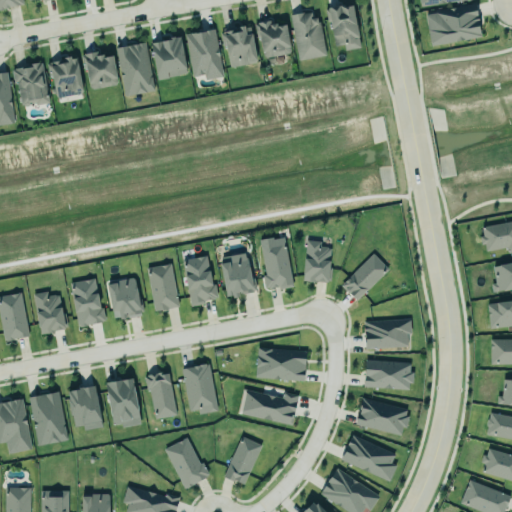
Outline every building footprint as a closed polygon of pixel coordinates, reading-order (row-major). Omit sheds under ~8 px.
[(0,0),(0,8),(22,6),(21,0),(0,0)] [(421,14),(433,12),(433,10),(471,2),(475,22),(474,22),(477,35),(427,45),(421,14)] [(321,8),(324,23),(327,22),(332,45),(341,44),(342,50),(357,47),(355,36),(349,4),(339,6),(336,4),(324,7),(324,8),(321,8)] [(287,14),(295,60),(322,55),(316,21),(314,22),(313,17),(309,18),(308,11),(301,13),(301,12),(287,14)] [(252,24),(255,23),(254,22),(266,20),(267,23),(272,22),(273,26),(282,24),(287,49),(285,53),(263,57),(260,55),(256,35),(254,35),(252,24)] [(250,28),(244,29),(244,27),(221,31),(227,68),(255,63),(250,28)] [(181,33),(211,28),(219,75),(202,79),(201,73),(189,75),(181,33)] [(147,42),(154,80),(165,77),(165,76),(183,73),(176,36),(171,36),(170,36),(163,37),(164,39),(147,42)] [(112,47),(141,42),(151,90),(121,95),(112,47)] [(77,55),(80,54),(80,53),(93,51),(93,55),(99,54),(99,57),(108,55),(114,82),(111,84),(89,88),(86,86),(82,69),(81,69),(81,67),(80,67),(77,55)] [(43,63),(46,63),(46,62),(60,59),(60,57),(67,55),(67,58),(73,57),(79,90),(78,93),(54,97),(52,96),(48,77),(46,77),(43,63)] [(8,68),(11,84),(15,83),(19,106),(45,101),(38,60),(30,61),(30,65),(8,68)] [(0,66),(0,124),(13,122),(4,66),(0,66)] [(478,227),(511,220),(511,251),(505,253),(503,246),(483,250),(481,244),(478,244),(476,236),(480,235),(478,227)] [(303,239),(317,241),(317,245),(323,246),(325,248),(327,248),(326,266),(328,267),(327,280),(325,280),(325,281),(323,281),(323,282),(313,281),(313,282),(305,281),(305,280),(299,280),(300,273),(299,273),(303,239)] [(257,245),(281,240),(290,286),(276,289),(276,286),(265,288),(264,287),(262,288),(259,275),(262,274),(257,245)] [(369,253),(385,269),(353,300),(337,284),(369,253)] [(178,260),(203,255),(208,284),(211,284),(214,296),(211,297),(211,298),(200,300),(201,303),(187,306),(178,260)] [(216,261),(242,256),(244,257),(249,283),(251,282),(253,290),(249,290),(250,291),(237,294),(237,291),(235,292),(236,296),(229,298),(228,295),(223,296),(216,261)] [(511,262),(491,267),(495,283),(489,284),(491,293),(511,288),(511,262)] [(178,307),(169,264),(145,268),(153,312),(178,307)] [(112,320),(141,315),(134,277),(105,283),(112,320)] [(76,326),(84,325),(84,324),(86,323),(86,324),(99,322),(99,321),(102,320),(99,307),(96,308),(90,278),(66,283),(69,298),(68,298),(71,312),(72,312),(74,325),(76,325),(76,326)] [(30,294),(44,291),(45,295),(51,294),(52,295),(55,295),(61,328),(37,333),(30,294)] [(0,340),(2,339),(2,340),(10,339),(10,338),(14,337),(14,338),(25,336),(17,292),(0,294),(0,340)] [(483,303),(511,299),(511,324),(486,328),(483,303)] [(360,321),(406,318),(407,333),(403,333),(404,346),(361,348),(360,341),(360,328),(359,325),(361,324),(360,321)] [(486,338),(511,338),(511,363),(487,364),(486,338)] [(253,347),(302,350),(300,380),(252,377),(253,347)] [(362,359),(407,362),(406,371),(410,371),(409,383),(405,383),(405,389),(360,386),(362,359)] [(178,368),(205,363),(214,410),(195,414),(194,409),(186,410),(178,368)] [(140,376),(143,375),(143,374),(159,371),(159,374),(164,373),(172,414),(152,418),(146,388),(143,389),(140,376)] [(102,383),(128,378),(137,424),(119,427),(118,423),(109,425),(102,383)] [(499,379),(511,379),(511,404),(492,403),(493,395),(498,395),(499,379)] [(63,390),(65,398),(64,398),(67,415),(68,415),(70,427),(79,425),(80,430),(98,426),(90,385),(63,390)] [(240,415),(291,425),(296,399),(245,389),(240,415)] [(25,396),(54,390),(63,439),(34,445),(25,396)] [(0,400),(18,397),(28,449),(4,454),(1,442),(0,442),(0,400)] [(358,397),(352,423),(397,434),(399,426),(402,427),(405,416),(402,415),(404,408),(358,397)] [(487,412),(511,417),(511,438),(483,434),(484,426),(483,424),(484,419),(486,418),(487,412)] [(337,459),(348,435),(390,455),(387,462),(392,465),(385,481),(337,459)] [(219,476),(231,482),(232,481),(240,484),(258,445),(238,436),(219,476)] [(161,448),(183,437),(196,463),(199,462),(205,474),(181,488),(161,448)] [(511,455),(485,448),(479,472),(511,481),(511,455)] [(318,494),(347,511),(360,511),(363,507),(369,511),(378,495),(334,468),(318,494)] [(465,479),(456,502),(480,511),(499,511),(506,495),(465,479)] [(123,484),(161,495),(162,491),(176,495),(170,511),(121,511),(124,504),(118,502),(123,484)] [(1,511),(1,487),(26,487),(26,511),(1,511)] [(36,511),(36,490),(64,490),(64,511),(36,511)] [(105,511),(105,495),(104,494),(78,494),(78,496),(77,496),(77,511),(105,511)] [(323,511),(312,500),(300,511),(323,511)]
